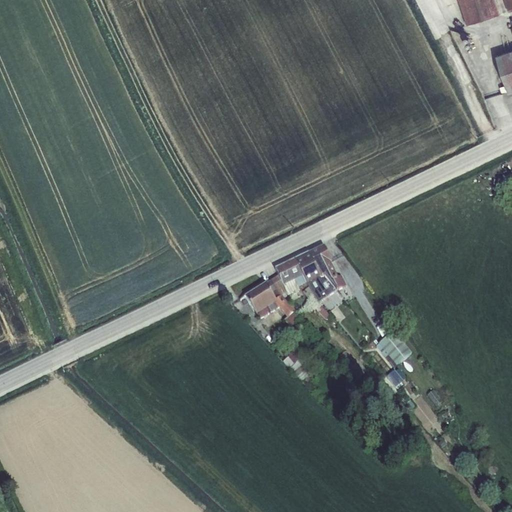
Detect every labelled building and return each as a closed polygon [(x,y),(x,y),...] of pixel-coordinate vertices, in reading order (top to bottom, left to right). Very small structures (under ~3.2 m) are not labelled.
[(459,0),(467,24),(500,14),(495,0),(459,0)] [(511,89),(511,49),(497,55),(509,91),(511,89)] [(324,246),(309,253),(318,270),(322,278),(325,276),(329,283),(336,291),(337,290),(338,291),(347,286),(341,276),(338,278),(330,263),(332,262),(324,246)] [(318,270),(309,253),(295,260),(302,277),(303,277),(318,270)] [(302,277),(295,260),(275,269),(278,276),(283,286),(302,277)] [(318,270),(303,277),(306,283),(308,288),(309,287),(312,286),(313,288),(317,286),(316,284),(319,283),(318,280),(322,278),(318,270)] [(278,276),(265,284),(277,303),(257,315),(260,320),(279,308),(287,318),(284,321),(290,327),(300,319),(294,312),(295,311),(285,301),(291,298),(289,295),(288,295),(283,286),(278,276)] [(302,277),(283,286),(288,295),(289,295),(299,290),(298,288),(306,283),(303,277),(302,277)] [(318,285),(326,299),(336,293),(327,279),(318,285)] [(257,315),(277,303),(265,284),(245,297),(257,315)] [(325,320),(330,316),(323,309),(316,300),(314,296),(311,292),(309,287),(308,288),(303,293),(312,303),(311,304),(325,320)] [(316,300),(323,309),(328,304),(321,296),(318,292),(314,296),(316,300)] [(394,332),(379,344),(396,366),(411,354),(394,332)] [(376,346),(393,368),(396,366),(379,344),(376,346)] [(283,363),(306,387),(318,376),(301,359),(302,359),(295,351),(288,357),(283,363)] [(348,371),(357,380),(364,374),(355,364),(348,371)] [(386,378),(395,388),(403,381),(394,371),(386,378)] [(361,386),(366,392),(369,388),(364,383),(361,386)] [(433,390),(426,395),(435,408),(442,403),(433,390)] [(410,430),(418,439),(424,433),(416,425),(410,430)]
